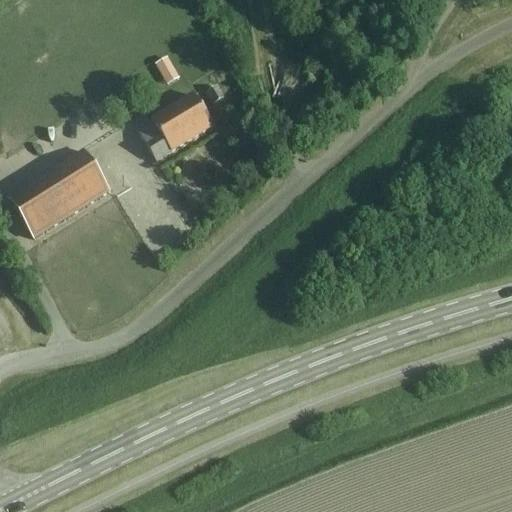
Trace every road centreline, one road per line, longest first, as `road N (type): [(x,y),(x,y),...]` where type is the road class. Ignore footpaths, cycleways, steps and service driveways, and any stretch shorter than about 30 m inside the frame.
road 1 (primary): [(1,510),(307,367),(511,300)]
road 2 (unclassified): [(0,369),(113,344),(133,332),(424,68)]
